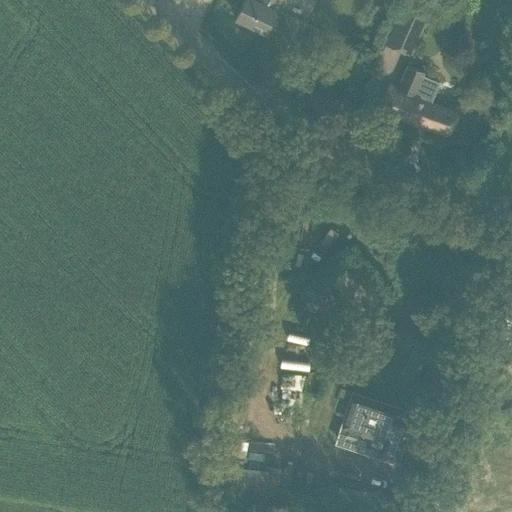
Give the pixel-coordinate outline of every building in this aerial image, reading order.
[(243,0),(243,1),(234,19),(264,33),(273,15),(279,0),(243,0)] [(317,0),(304,30),(316,35),(322,20),(329,23),(339,0),(317,0)] [(409,0),(402,0),(394,21),(417,31),(427,8),(409,0)] [(376,110),(448,136),(458,110),(430,99),(437,80),(421,74),(422,70),(405,63),(395,87),(387,84),(376,110)] [(343,299),(360,292),(349,267),(332,275),(343,299)] [(278,313),(275,372),(306,374),(309,315),(278,313)] [(402,373),(415,379),(429,343),(416,338),(402,373)] [(337,440),(374,454),(373,457),(396,464),(411,421),(396,416),(398,410),(353,395),(337,440)]
